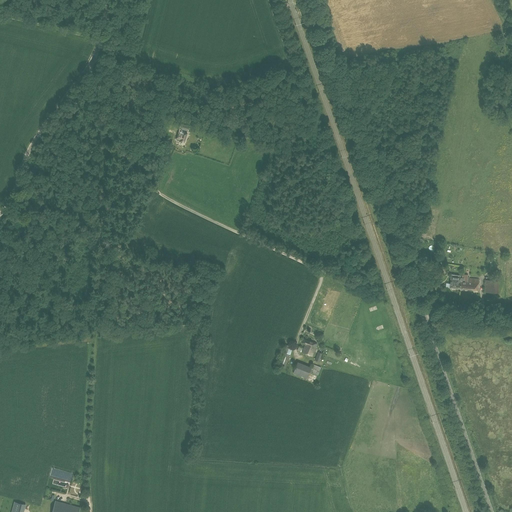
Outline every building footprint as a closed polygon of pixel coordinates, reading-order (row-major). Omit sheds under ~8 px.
[(184,143),(187,133),(183,132),(182,133),(179,132),(176,140),(184,143)] [(450,288),(459,288),(460,277),(454,277),(454,275),(451,274),(450,288)] [(469,278),(464,278),(464,275),(461,275),(461,277),(460,277),(459,288),(469,289),(478,290),(479,279),(470,278),(469,278)] [(302,352),(312,356),(317,344),(304,339),(302,343),(305,344),(302,352)] [(285,369),(290,355),(282,352),(277,366),(285,369)] [(318,376),(321,368),(313,364),(310,372),(318,376)] [(309,372),(296,366),(293,373),(306,379),(309,372)] [(55,501),(52,511),(58,511),(60,509),(68,511),(79,511),(80,507),(55,501)] [(23,511),(26,505),(15,502),(12,511),(23,511)]
